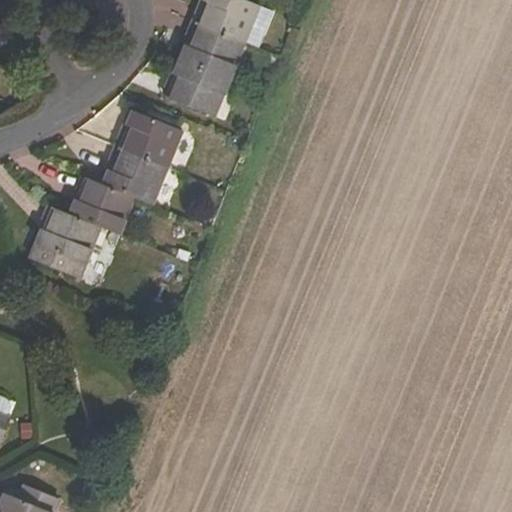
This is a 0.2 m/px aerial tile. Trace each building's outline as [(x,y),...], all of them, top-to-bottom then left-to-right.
[(245,40),(261,47),(275,11),(248,0),(204,0),(196,21),(245,40)] [(181,58),(230,78),(245,40),(196,21),(181,58)] [(181,58),(165,96),(214,116),(230,78),(181,58)] [(119,146),(168,166),(182,130),(134,110),(119,146)] [(134,195),(153,203),(168,166),(119,146),(104,183),(134,195)] [(85,175),(68,212),(101,226),(120,233),(134,195),(104,183),(85,175)] [(68,212),(53,206),(31,258),(80,278),(101,226),(68,212)] [(0,445),(11,416),(7,415),(10,407),(10,404),(9,401),(8,399),(0,395),(0,445)] [(59,496),(26,483),(20,497),(6,492),(0,507),(0,511),(54,511),(55,511),(53,511),(59,496)]
